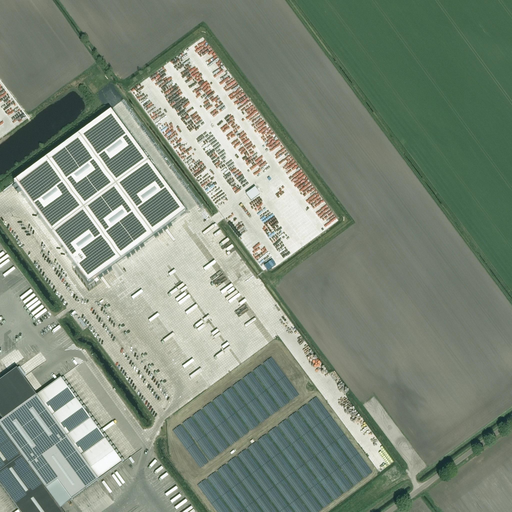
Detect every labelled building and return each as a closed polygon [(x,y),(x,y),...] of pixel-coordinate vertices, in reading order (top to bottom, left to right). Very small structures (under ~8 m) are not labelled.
[(88,285),(185,213),(111,112),(14,183),(88,285)] [(0,422),(0,425),(12,442),(23,458),(46,489),(57,481),(71,500),(122,463),(61,378),(36,396),(0,422)] [(0,475),(23,458),(12,442),(0,425),(0,475)] [(128,438),(138,432),(134,425),(123,431),(128,438)] [(62,511),(46,489),(23,458),(0,475),(0,485),(19,511),(62,511)]
